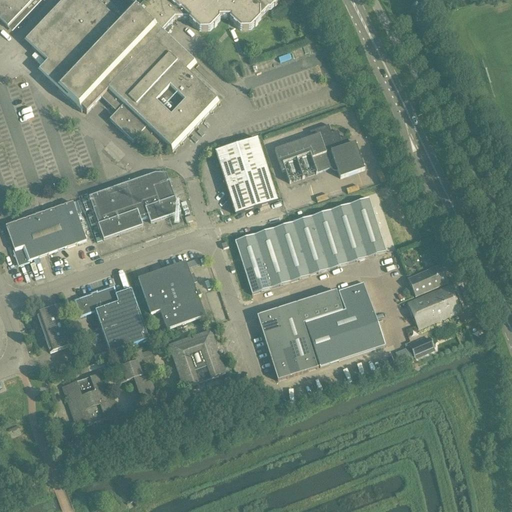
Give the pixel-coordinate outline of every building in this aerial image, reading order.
[(0,0),(0,22),(8,29),(35,0),(0,0)] [(156,43),(164,34),(163,34),(175,21),(189,21),(189,23),(193,26),(193,27),(195,30),(196,29),(200,33),(210,33),(214,29),(215,29),(217,26),(220,22),(220,20),(230,20),(230,22),(234,25),(233,26),(236,29),(237,28),(241,32),(251,31),(255,28),(258,25),(261,21),(261,19),(269,11),(271,11),(275,7),(278,4),(277,4),(280,0),(147,0),(138,10),(133,5),(122,16),(105,0),(63,0),(28,37),(36,45),(32,50),(48,65),(49,65),(68,83),(59,92),(82,114),(83,112),(87,116),(102,100),(116,114),(109,122),(133,145),(141,137),(154,150),(161,143),(173,154),(220,104),(156,43)] [(340,180),(365,171),(355,144),(349,146),(346,138),(340,140),(338,132),(331,135),(329,127),(310,133),(312,138),(274,152),(282,174),(285,172),(289,185),(303,180),(317,175),(317,174),(331,170),(337,173),(340,180)] [(257,140),(215,154),(225,184),(225,185),(225,191),(228,196),(229,195),(235,216),(277,203),(257,140)] [(180,214),(167,178),(166,175),(155,175),(89,198),(104,241),(142,228),(141,223),(149,220),(151,225),(180,214)] [(350,207),(367,260),(386,254),(369,200),(350,207)] [(181,205),(185,216),(190,215),(186,203),(181,205)] [(73,204),(6,228),(20,266),(87,243),(75,210),(73,205),(73,204)] [(367,260),(350,207),(331,213),(348,266),(367,260)] [(348,266),(331,213),(312,219),(329,272),(348,266)] [(312,219),(293,225),(310,278),(329,272),(312,219)] [(293,225),(274,231),(291,284),(310,278),(293,225)] [(291,284),(274,231),(255,237),(272,290),(291,284)] [(272,290),(255,237),(235,243),(252,296),(272,290)] [(198,260),(186,264),(188,270),(200,266),(198,260)] [(408,260),(405,264),(410,268),(413,264),(408,260)] [(160,313),(167,332),(205,318),(198,300),(201,299),(199,293),(197,294),(186,263),(138,280),(151,316),(160,313)] [(441,266),(408,280),(415,298),(449,284),(441,266)] [(385,348),(382,337),(364,284),(339,292),(345,312),(343,313),(323,319),(306,325),(320,370),(385,348)] [(431,295),(408,304),(418,329),(418,330),(419,331),(433,325),(449,318),(450,318),(461,313),(455,300),(450,287),(435,293),(431,295)] [(149,341),(140,315),(131,291),(116,296),(114,289),(75,302),(81,318),(96,313),(110,355),(149,341)] [(336,293),(316,299),(323,319),(343,313),(336,293)] [(316,299),(297,306),(303,325),(306,325),(323,319),(316,299)] [(297,306),(277,312),(287,344),(307,338),(303,325),(297,306)] [(50,354),(74,346),(60,308),(37,316),(50,354)] [(287,344),(277,312),(257,318),(268,351),(287,344)] [(473,337),(480,334),(475,320),(468,323),(473,337)] [(184,390),(225,375),(211,334),(169,348),(184,390)] [(318,371),(307,338),(287,344),(297,376),(318,371)] [(415,357),(433,349),(429,339),(411,347),(415,357)] [(287,344),(268,351),(278,383),(282,381),(297,376),(287,344)] [(399,365),(410,361),(407,351),(396,356),(399,365)] [(146,364),(153,361),(149,352),(143,355),(146,364)] [(135,355),(138,362),(115,370),(120,385),(134,380),(144,407),(158,402),(141,353),(135,355)] [(88,368),(90,373),(105,368),(103,363),(88,368)] [(77,431),(119,416),(104,374),(63,389),(77,431)]
